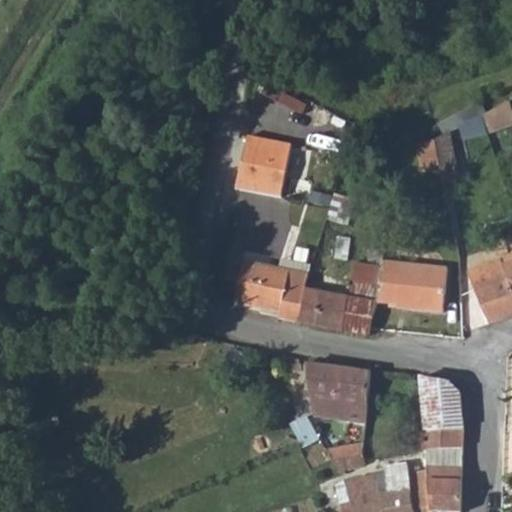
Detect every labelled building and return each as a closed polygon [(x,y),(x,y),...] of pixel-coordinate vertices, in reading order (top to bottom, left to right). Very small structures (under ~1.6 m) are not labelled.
[(481,101),(440,121),(446,132),(487,113),(481,101)] [(492,132),(511,125),(511,101),(485,110),(492,132)] [(436,140),(440,158),(454,153),(450,134),(436,140)] [(292,146),(248,137),(237,190),(282,200),(292,146)] [(436,140),(419,143),(423,162),(440,158),(436,140)] [(441,163),(455,160),(454,153),(440,158),(441,163)] [(353,284),(350,301),(375,305),(376,302),(384,259),(385,254),(373,251),(369,268),(354,265),(351,283),(353,284)] [(511,260),(504,262),(503,258),(479,266),(482,274),(471,278),(475,292),(477,291),(480,299),(482,298),(503,322),(511,317),(511,260)] [(447,267),(384,259),(376,302),(407,306),(407,308),(440,313),(447,267)] [(280,312),(278,319),(298,323),(304,291),(309,270),(289,265),(287,274),(246,263),(237,305),(243,306),(243,305),(280,312)] [(347,300),(304,291),(298,323),(323,328),(339,331),(347,300)] [(375,305),(350,301),(347,300),(339,331),(367,337),(375,305)] [(6,358),(0,359),(0,376),(10,374),(6,358)] [(314,416),(367,423),(369,400),(373,372),(307,365),(314,416)] [(421,378),(426,432),(465,431),(462,392),(447,382),(421,378)] [(309,420),(317,436),(332,464),(364,457),(367,423),(314,416),(309,420)] [(431,511),(435,511),(461,511),(465,431),(426,432),(422,432),(423,443),(427,474),(411,477),(409,464),(388,467),(389,473),(343,482),(351,511),(431,511)] [(86,511),(74,488),(55,497),(62,511),(86,511)]
